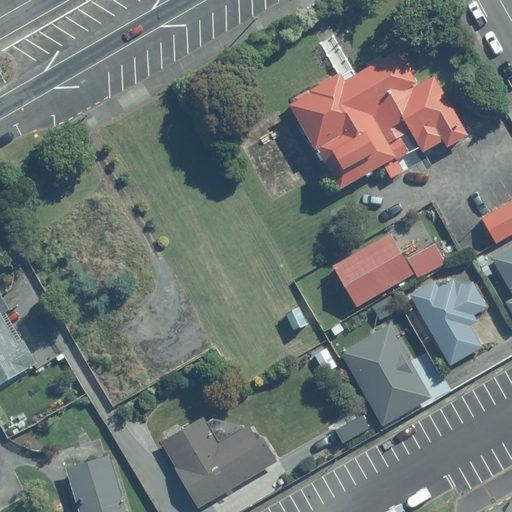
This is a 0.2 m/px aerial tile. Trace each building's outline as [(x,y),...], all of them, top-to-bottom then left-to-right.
[(450,146),(471,135),(438,75),(421,84),(415,73),(418,71),(410,56),(407,58),(402,49),(385,59),(383,55),(368,63),(370,67),(347,80),(343,72),(313,89),(329,118),(307,129),(318,149),(322,147),(324,151),(319,153),(323,161),(326,159),(343,188),(386,165),(393,178),(416,165),(410,153),(412,152),(403,136),(410,133),(404,123),(408,120),(426,151),(446,140),(450,146)] [(110,195),(42,235),(52,253),(60,249),(85,292),(81,295),(86,303),(90,301),(93,307),(95,306),(99,313),(120,301),(126,310),(142,301),(137,292),(146,286),(142,279),(145,277),(137,264),(147,258),(110,195)] [(511,200),(483,218),(497,243),(511,234),(511,200)] [(392,233),(335,266),(358,307),(415,274),(392,233)] [(437,244),(410,259),(420,277),(446,263),(437,244)] [(511,248),(494,258),(511,291),(511,299),(507,302),(511,309),(511,248)] [(437,281),(411,294),(452,365),(484,347),(472,325),(479,321),(475,314),(489,307),(475,282),(467,286),(456,282),(454,278),(441,286),(437,281)] [(122,326),(113,311),(90,323),(109,356),(124,347),(114,331),(122,326)] [(18,344),(0,314),(0,313),(0,384),(36,364),(23,341),(18,344)] [(432,398),(390,324),(342,353),(384,425),(432,398)] [(205,417),(162,442),(177,468),(176,469),(199,508),(280,462),(264,436),(259,439),(250,425),(219,442),(205,417)] [(128,511),(111,455),(68,468),(81,511),(128,511)]
